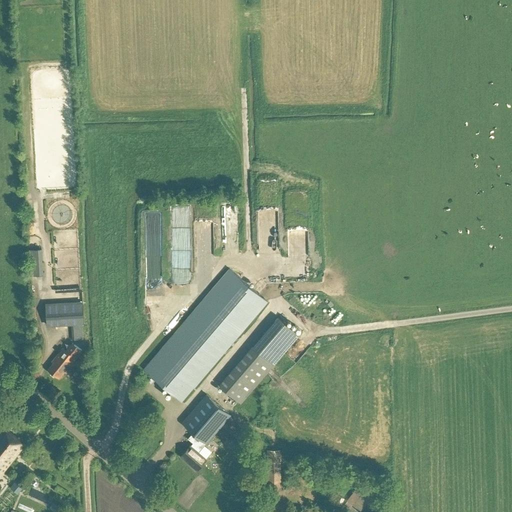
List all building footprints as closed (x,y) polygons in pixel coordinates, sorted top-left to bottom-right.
[(63,212),(63,222),(71,221),(70,211),(63,212)] [(256,218),(257,233),(258,233),(258,225),(264,225),(264,217),(256,218)] [(305,256),(304,241),(293,241),(286,241),(286,256),(305,256)] [(65,260),(75,260),(75,243),(55,243),(55,249),(52,249),(52,255),(65,255),(65,260)] [(156,273),(156,258),(143,258),(143,273),(156,273)] [(42,260),(30,261),(31,275),(43,274),(42,260)] [(202,298),(204,299),(145,368),(182,400),(241,331),(242,332),(268,302),(228,268),(202,298)] [(318,312),(320,309),(308,301),(303,308),(320,320),(323,316),(318,312)] [(82,302),(46,304),(47,324),(83,322),(82,302)] [(277,316),(252,346),(220,384),(241,402),(299,334),(277,316)] [(48,368),(59,377),(82,349),(73,341),(66,349),(63,347),(52,360),(54,362),(48,368)] [(188,438),(193,442),(192,444),(191,444),(182,455),(198,469),(207,458),(199,451),(206,442),(207,442),(231,414),(207,393),(183,422),(194,431),(188,438)] [(245,400),(240,406),(249,414),(254,408),(245,400)] [(4,426),(0,430),(0,474),(25,443),(4,426)] [(268,483),(281,482),(281,449),(268,449),(268,483)] [(25,467),(15,479),(25,486),(35,474),(25,467)] [(281,511),(281,482),(268,483),(268,511),(281,511)]
